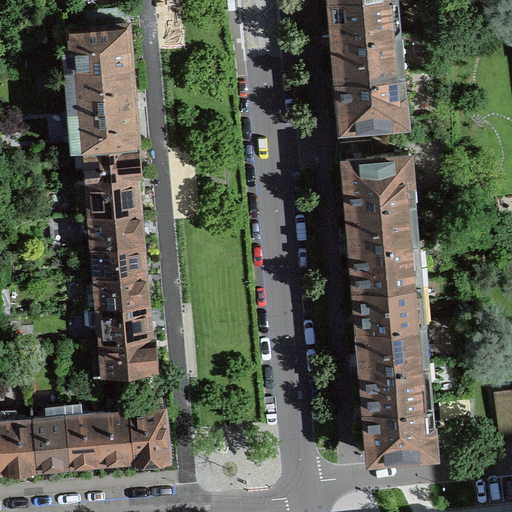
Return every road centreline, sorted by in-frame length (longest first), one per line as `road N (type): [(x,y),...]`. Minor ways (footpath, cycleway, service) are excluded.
road 1 (residential): [(189,506),(148,0)]
road 2 (residential): [(306,493),(260,0)]
road 3 (residential): [(511,469),(306,493)]
